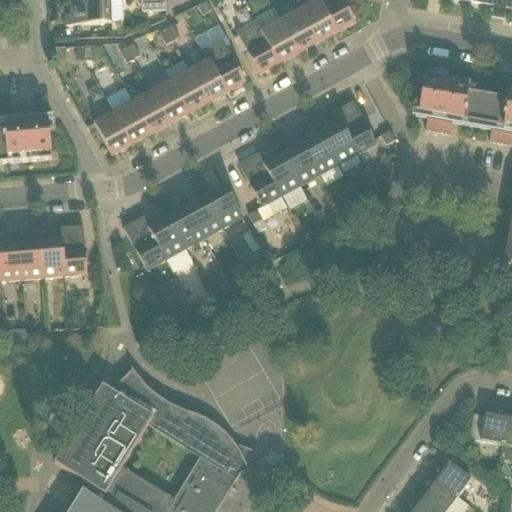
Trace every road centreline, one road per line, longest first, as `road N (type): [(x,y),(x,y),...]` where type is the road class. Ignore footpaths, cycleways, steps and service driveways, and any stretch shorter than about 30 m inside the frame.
road 1 (residential): [(402,36),(122,191),(102,193)]
road 2 (residential): [(368,511),(465,379),(511,386)]
road 3 (residential): [(102,193),(35,61),(34,0)]
